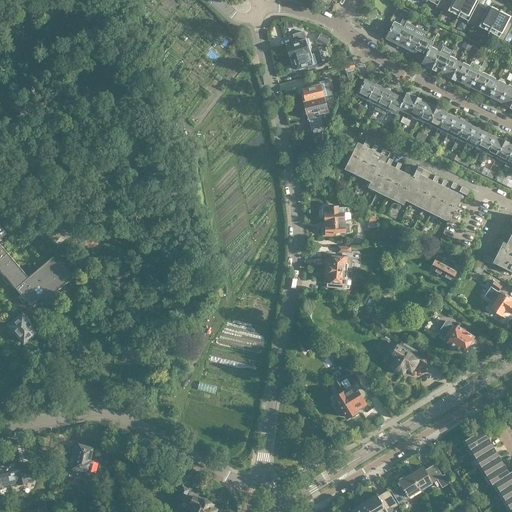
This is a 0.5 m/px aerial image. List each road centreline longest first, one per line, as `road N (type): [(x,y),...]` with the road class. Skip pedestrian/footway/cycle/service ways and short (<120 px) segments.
road 1 (residential): [(260,477),(297,240),(256,16)]
road 2 (residential): [(0,429),(98,411),(119,415),(229,479),(260,477)]
road 3 (tertiary): [(283,502),(511,359)]
road 4 (residential): [(302,511),(484,398)]
road 5 (residential): [(511,125),(355,48),(335,26)]
road 6 (residential): [(511,205),(363,134)]
